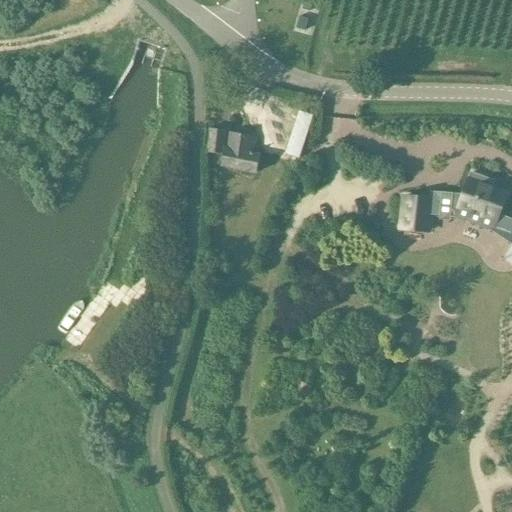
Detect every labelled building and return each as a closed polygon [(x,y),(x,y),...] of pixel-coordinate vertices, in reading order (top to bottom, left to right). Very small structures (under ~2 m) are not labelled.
[(265,105),(263,129),(290,132),(292,108),(265,105)] [(207,153),(224,155),(222,166),(256,173),(261,149),(255,148),(256,137),(228,132),(211,129),(207,153)] [(496,221),(506,195),(483,186),(485,179),(472,174),(459,207),(496,221)] [(432,233),(435,199),(401,197),(399,230),(432,233)] [(249,209),(244,255),(255,256),(260,210),(249,209)]
